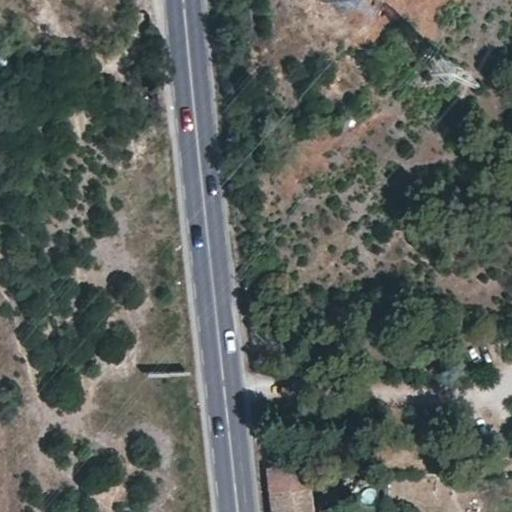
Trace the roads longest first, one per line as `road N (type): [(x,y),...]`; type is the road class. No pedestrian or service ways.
road 1 (trunk): [(287,511),(217,0)]
road 2 (primary): [(181,0),(239,511)]
road 3 (trunk): [(132,0),(161,511)]
